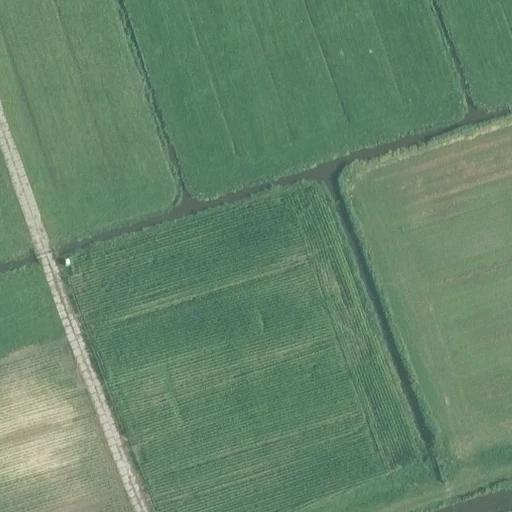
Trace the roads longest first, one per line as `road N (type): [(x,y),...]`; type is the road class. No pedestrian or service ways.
road 1 (track): [(0,305),(302,214),(314,227),(420,501)]
road 2 (track): [(0,125),(141,511)]
road 3 (track): [(336,511),(511,451)]
